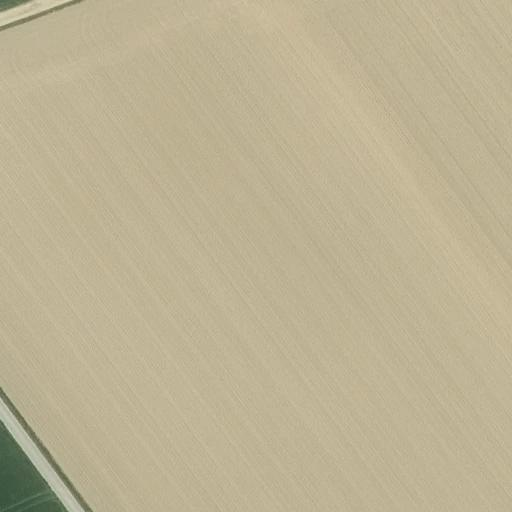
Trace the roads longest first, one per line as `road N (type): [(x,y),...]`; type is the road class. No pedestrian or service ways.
road 1 (track): [(0,406),(77,511)]
road 2 (track): [(0,42),(116,0)]
